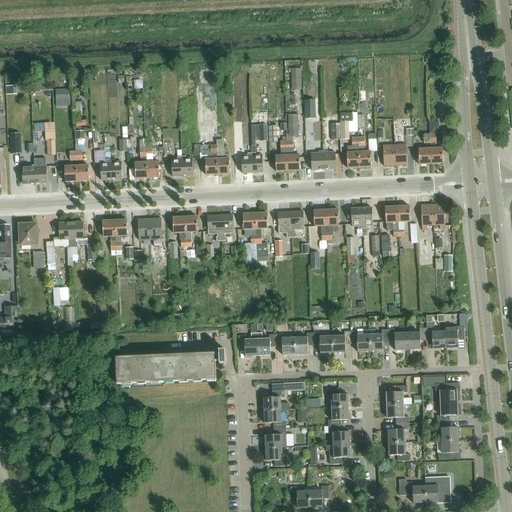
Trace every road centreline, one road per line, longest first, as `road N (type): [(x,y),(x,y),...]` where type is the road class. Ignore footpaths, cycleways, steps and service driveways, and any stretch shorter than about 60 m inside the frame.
road 1 (unclassified): [(0,207),(469,183)]
road 2 (residential): [(248,511),(243,388),(255,376),(366,374)]
road 3 (tertiary): [(469,183),(492,369)]
road 4 (tertiary): [(511,351),(493,181)]
road 5 (tertiary): [(492,369),(507,511)]
road 6 (residential): [(481,511),(476,370)]
road 7 (residential): [(372,511),(366,374)]
road 8 (tertiary): [(493,181),(469,56)]
road 9 (tertiary): [(469,56),(469,183)]
